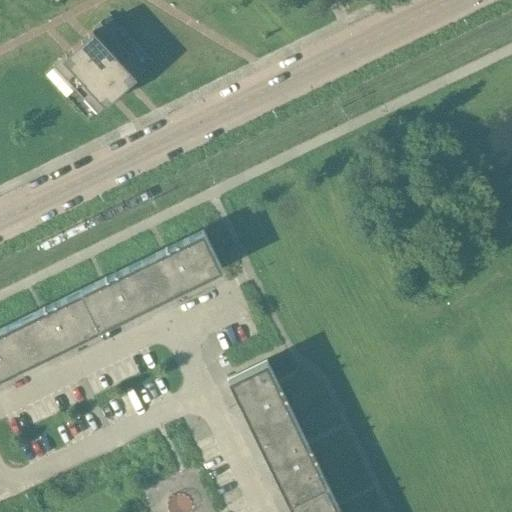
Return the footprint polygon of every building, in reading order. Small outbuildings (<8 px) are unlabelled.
[(98,67),(121,45),(100,21),(76,43),(98,67)] [(74,89),(98,67),(76,43),(52,65),(74,89)] [(143,69),(121,45),(98,67),(120,90),(143,69)] [(96,112),(120,90),(98,67),(74,89),(96,112)] [(202,230),(166,248),(142,259),(160,298),(221,268),(202,230)] [(142,259),(105,277),(80,289),(99,328),(160,298),(142,259)] [(80,289),(19,319),(37,358),(99,328),(80,289)] [(0,375),(37,358),(19,319),(0,328),(0,375)] [(296,422),(278,385),(266,360),(227,379),(257,440),(296,422)] [(326,483),(308,446),(296,422),(257,440),(288,502),(326,483)] [(339,511),(326,483),(288,502),(292,511),(339,511)]
